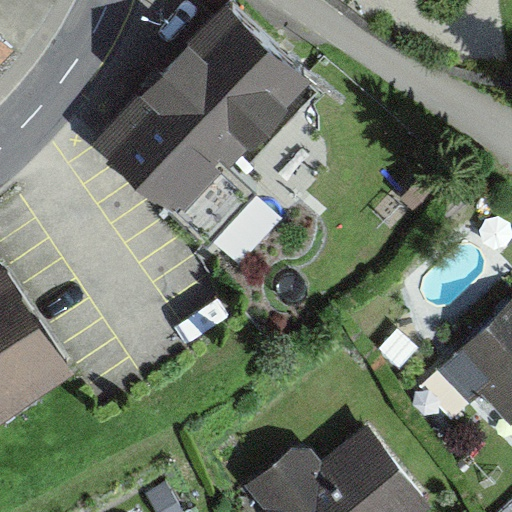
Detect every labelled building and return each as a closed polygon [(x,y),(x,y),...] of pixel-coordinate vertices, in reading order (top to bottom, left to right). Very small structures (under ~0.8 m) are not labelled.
[(358,94),(255,0),(231,0),(102,141),(217,246),(358,94)] [(0,74),(32,40),(0,10),(0,74)] [(0,262),(0,403),(66,359),(0,262)] [(511,416),(511,296),(441,364),(471,396),(482,386),(511,416)] [(246,485),(267,511),(421,511),(432,504),(365,428),(323,464),(312,449),(284,450),(246,485)]
